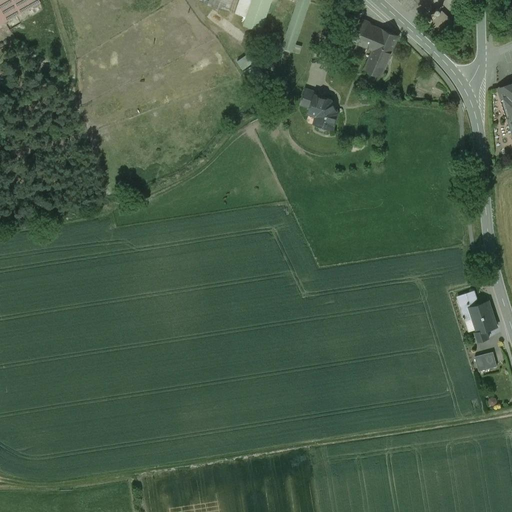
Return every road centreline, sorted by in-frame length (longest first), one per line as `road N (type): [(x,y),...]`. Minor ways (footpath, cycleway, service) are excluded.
road 1 (tertiary): [(511,329),(491,254),(478,131),(463,88)]
road 2 (tertiary): [(463,88),(376,0)]
